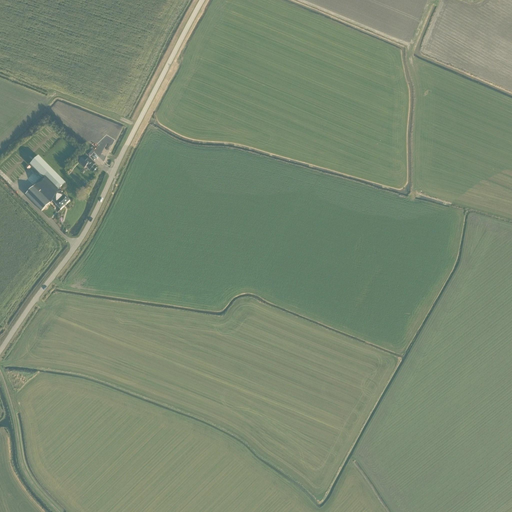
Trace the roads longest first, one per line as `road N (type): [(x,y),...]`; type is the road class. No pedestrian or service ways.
road 1 (tertiary): [(0,351),(87,228),(202,0)]
road 2 (track): [(58,511),(21,464),(0,372)]
